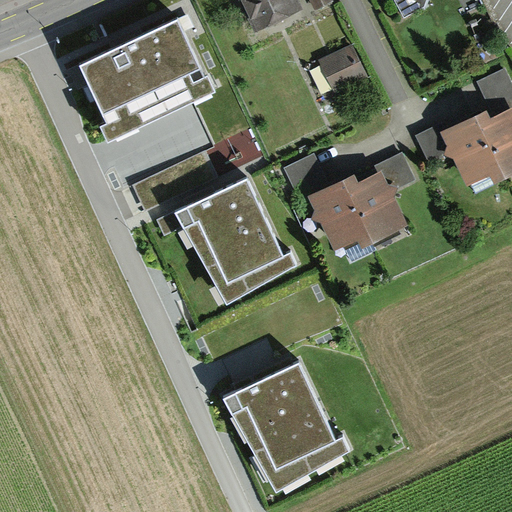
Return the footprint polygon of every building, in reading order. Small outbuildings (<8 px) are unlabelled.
[(242,0),(255,27),(300,7),(296,0),(242,0)] [(105,108),(196,67),(176,23),(85,64),(105,108)] [(335,93),(367,76),(351,44),(318,61),(335,93)] [(488,109),(493,118),(511,108),(511,81),(506,69),(476,83),(488,109)] [(511,108),(493,118),(488,109),(443,131),(441,125),(416,137),(430,166),(452,155),(468,189),(493,176),(496,181),(511,172),(511,108)] [(363,246),(408,224),(392,191),(414,180),(401,154),(367,171),(357,176),(353,168),(341,174),(328,180),(314,151),(285,166),(301,200),(309,196),(336,251),(360,239),(363,246)] [(304,230),(258,172),(152,223),(200,324),(322,268),(304,230)] [(333,438),(299,361),(249,384),(223,396),(275,489),(346,449),(341,434),(333,438)]
